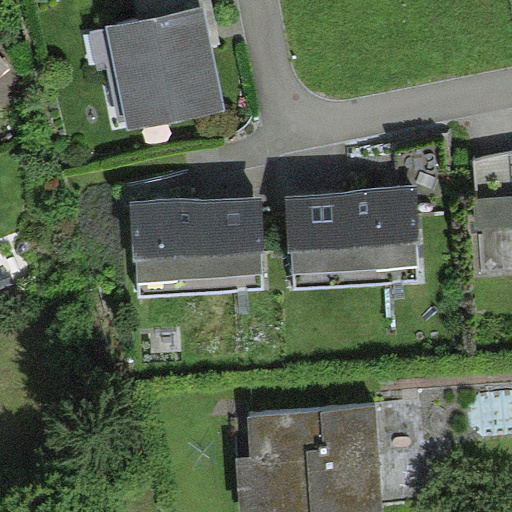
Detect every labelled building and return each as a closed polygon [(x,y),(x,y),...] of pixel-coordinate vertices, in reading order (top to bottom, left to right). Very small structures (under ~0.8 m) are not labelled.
[(129,129),(226,109),(215,51),(213,40),(222,38),(214,0),(136,0),(141,20),(108,26),(129,129)] [(479,272),(511,271),(511,158),(473,166),(479,272)] [(296,287),(418,279),(412,185),(290,192),(296,287)] [(137,203),(141,294),(267,288),(262,197),(137,203)] [(244,399),(248,506),(332,503),(384,501),(381,394),(244,399)]
